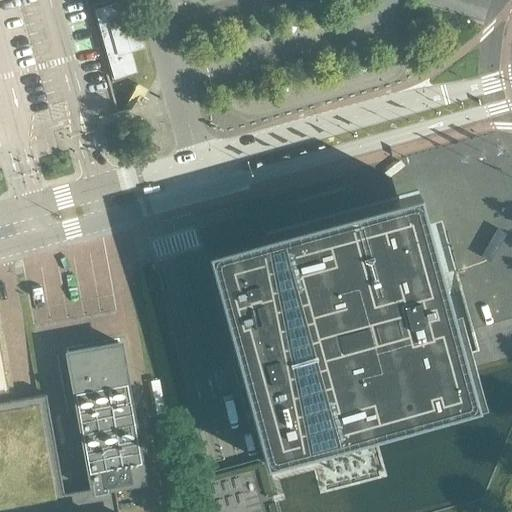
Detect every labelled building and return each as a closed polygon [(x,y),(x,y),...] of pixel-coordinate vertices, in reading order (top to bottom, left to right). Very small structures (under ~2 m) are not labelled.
[(0,0),(0,198),(31,190),(94,172),(132,162),(127,146),(121,122),(110,82),(103,57),(87,0),(0,0)] [(124,25),(118,2),(94,8),(114,78),(137,71),(131,48),(124,50),(118,27),(124,25)] [(264,462),(267,461),(375,432),(385,429),(387,437),(487,410),(461,314),(453,316),(418,191),(206,249),(263,458),(264,462)] [(120,342),(67,352),(76,404),(78,411),(92,488),(92,491),(115,487),(145,481),(120,342)] [(348,511),(337,469),(274,486),(267,461),(264,462),(263,458),(229,467),(211,472),(179,355),(170,358),(194,478),(195,478),(204,511),(348,511)] [(0,511),(119,511),(115,487),(92,491),(92,488),(64,493),(46,393),(0,401),(0,511)]
